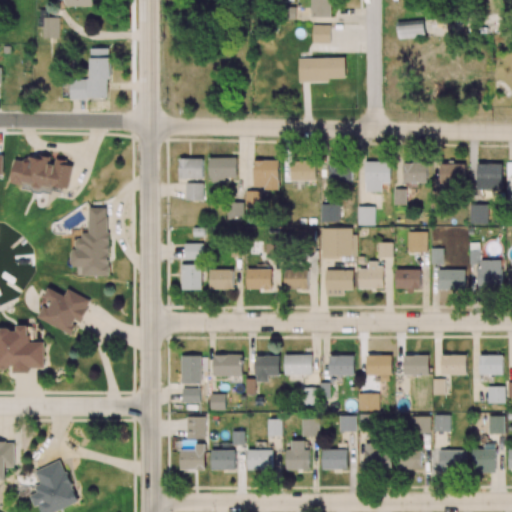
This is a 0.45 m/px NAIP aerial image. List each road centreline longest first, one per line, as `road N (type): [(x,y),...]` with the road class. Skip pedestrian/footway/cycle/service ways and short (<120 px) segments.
road 1 (residential): [(0,120),(511,132)]
road 2 (tertiary): [(148,0),(150,511)]
road 3 (residential): [(511,321),(149,322)]
road 4 (residential): [(150,502),(511,502)]
road 5 (residential): [(149,407),(0,407)]
road 6 (residential): [(375,130),(374,0)]
